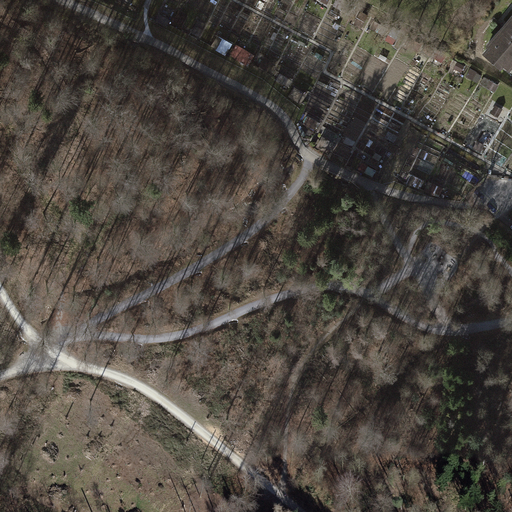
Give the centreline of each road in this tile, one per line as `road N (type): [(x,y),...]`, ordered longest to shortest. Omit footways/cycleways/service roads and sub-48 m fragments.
road 1 (track): [(65,0),(275,106),(303,149),(359,180),(462,205),(505,197)]
road 2 (track): [(42,358),(79,333),(168,336),(309,288),(369,294),(437,329),(511,322)]
road 3 (track): [(42,358),(141,385),(301,511)]
road 4 (track): [(79,333),(251,230),(314,158)]
road 5 (track): [(283,497),(286,411),(297,368),(315,343)]
